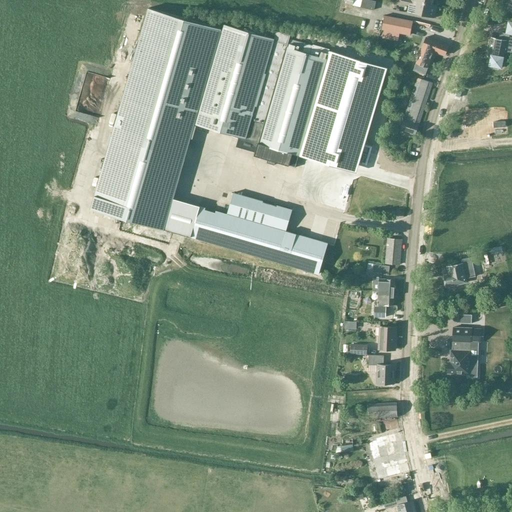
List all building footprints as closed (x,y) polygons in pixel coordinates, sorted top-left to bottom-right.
[(374,10),(376,1),(370,0),(362,0),(361,7),(374,10)] [(438,5),(432,4),(416,0),(400,0),(400,2),(416,6),(415,12),(435,16),(438,5)] [(223,29),(148,8),(93,206),(191,237),(201,203),(175,195),(194,123),(259,142),(259,144),(300,156),(303,148),(332,156),(331,160),(324,181),(309,177),(307,186),(322,191),(319,201),(330,204),(337,184),(339,184),(338,190),(351,194),(353,187),(352,187),(359,162),(357,161),(382,76),(375,74),(377,67),(333,54),(331,61),(326,60),(326,58),(329,59),(332,50),(313,44),(313,45),(291,39),(289,47),(272,42),(276,30),(253,23),(251,31),(224,24),(223,29)] [(399,33),(410,35),(413,21),(385,15),(382,29),(385,30),(384,36),(398,39),(399,33)] [(127,34),(120,60),(126,62),(133,35),(127,34)] [(502,41),(493,40),(490,59),(493,60),(491,68),(504,70),(506,59),(505,59),(506,54),(511,55),(511,36),(508,36),(503,35),(502,41)] [(449,44),(431,38),(427,36),(425,37),(423,43),(424,45),(425,46),(416,71),(425,74),(434,52),(437,53),(438,51),(445,54),(449,44)] [(419,122),(433,82),(420,77),(406,113),(405,112),(400,128),(416,133),(420,122),(419,122)] [(98,129),(105,132),(110,118),(102,116),(98,129)] [(234,192),(232,202),(228,214),(201,206),(192,237),(263,258),(319,274),(328,243),(288,231),(294,209),(234,192)] [(400,263),(402,238),(388,237),(386,262),(400,263)] [(476,276),(475,268),(474,265),(481,263),(480,258),(468,260),(468,262),(465,263),(465,266),(448,269),(449,277),(445,278),(447,289),(469,285),(468,278),(476,276)] [(389,271),(389,266),(373,264),(372,272),(382,274),(382,271),(389,271)] [(396,279),(384,279),(373,278),(373,289),(380,290),(395,291),(395,289),(396,288),(396,286),(395,285),(396,279)] [(395,296),(395,291),(380,290),(380,291),(379,291),(378,300),(375,300),(375,306),(374,306),(374,317),(386,317),(386,306),(394,306),(394,299),(395,299),(395,296)] [(396,335),(396,326),(380,326),(379,348),(394,349),(394,335),(396,335)] [(472,328),(454,327),(453,350),(451,350),(450,362),(448,362),(448,373),(473,374),(475,373),(475,365),(473,364),(470,363),(471,346),(466,346),(466,342),(471,342),(472,328)] [(367,345),(351,344),(351,353),(367,353),(367,345)] [(369,365),(369,372),(378,372),(377,383),(394,384),(395,365),(384,364),(384,355),(369,355),(369,365)] [(369,416),(398,415),(397,403),(368,404),(369,416)] [(366,436),(338,442),(340,452),(368,446),(366,436)] [(384,502),(384,503),(376,505),(377,511),(397,506),(398,511),(416,511),(413,500),(408,502),(406,496),(384,502)]
